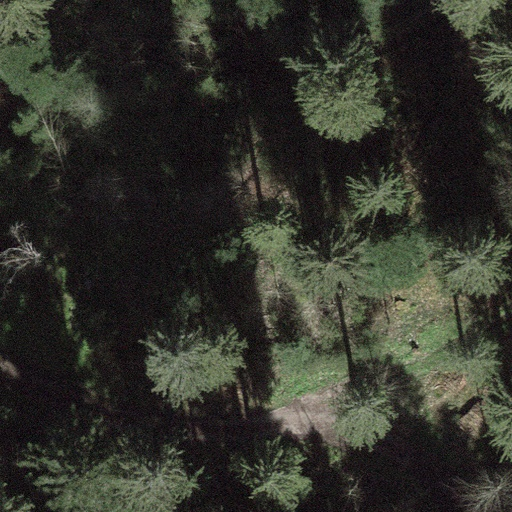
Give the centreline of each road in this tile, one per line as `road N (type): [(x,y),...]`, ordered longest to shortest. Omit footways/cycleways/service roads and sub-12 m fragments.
road 1 (track): [(466,511),(436,466),(371,439),(170,432),(0,366)]
road 2 (track): [(153,427),(418,362),(511,319)]
